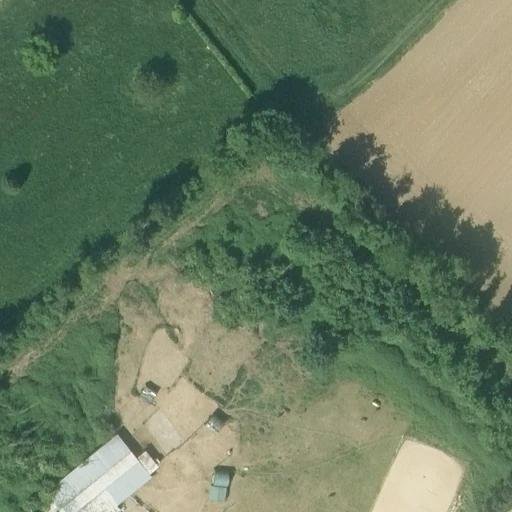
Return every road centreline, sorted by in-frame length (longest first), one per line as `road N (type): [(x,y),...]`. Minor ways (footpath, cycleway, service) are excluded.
road 1 (track): [(511,332),(302,149),(189,0)]
road 2 (track): [(445,0),(302,149)]
